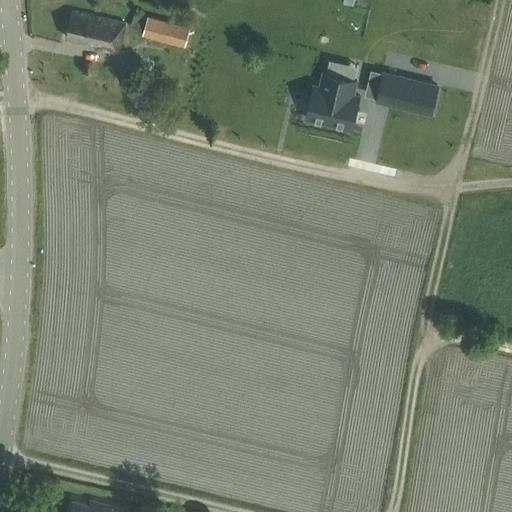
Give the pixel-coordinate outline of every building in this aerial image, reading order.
[(66,37),(95,44),(94,46),(119,52),(125,24),(93,16),(72,12),(66,37)] [(185,45),(188,26),(147,15),(142,34),(185,45)] [(282,48),(276,63),(299,71),(304,56),(282,48)] [(354,93),(357,79),(324,71),(321,85),(316,84),(314,83),(313,88),(312,95),(307,117),(352,127),(357,106),(359,99),(360,94),(358,94),(354,93)] [(438,84),(436,84),(425,81),(384,72),(379,97),(378,99),(419,108),(430,111),(431,111),(432,110),(434,99),(435,96),(437,86),(438,84)] [(74,499),(70,511),(139,511),(91,499),(89,503),(74,499)]
